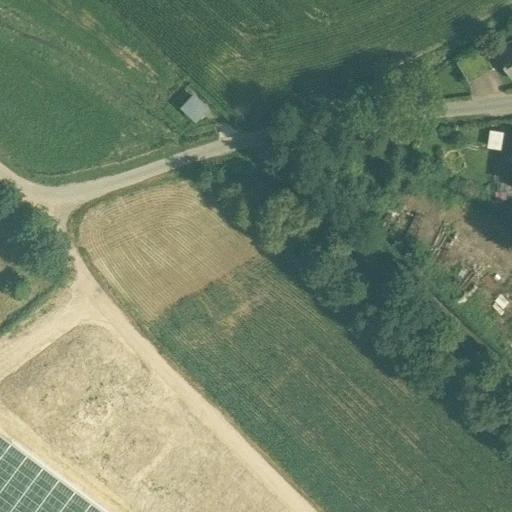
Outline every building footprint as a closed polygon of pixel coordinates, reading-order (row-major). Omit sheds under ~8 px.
[(511,42),(501,49),(507,60),(505,62),(507,64),(509,63),(511,68),(511,42)] [(482,47),(472,53),(484,73),(495,67),(482,47)] [(472,53),(458,61),(470,81),(484,73),(472,53)] [(206,108),(191,95),(179,109),(193,122),(206,108)] [(511,133),(509,133),(503,173),(511,173),(511,133)] [(0,511),(109,511),(0,431),(0,511)]
